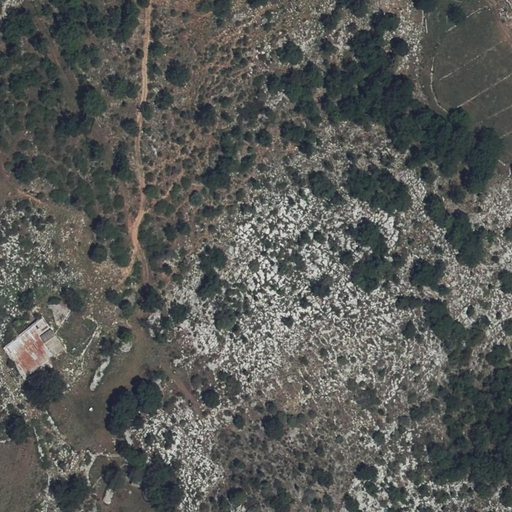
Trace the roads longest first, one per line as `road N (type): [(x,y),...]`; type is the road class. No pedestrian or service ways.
road 1 (track): [(134,230),(148,272),(142,335),(79,455)]
road 2 (track): [(149,0),(136,145),(143,192),(134,230)]
